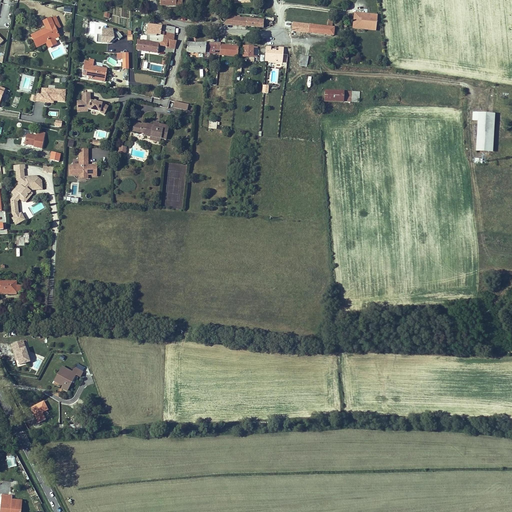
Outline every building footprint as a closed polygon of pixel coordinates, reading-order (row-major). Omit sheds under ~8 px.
[(361,14),(354,14),(353,25),(359,26),(359,29),(375,31),(377,16),(367,15),(367,20),(362,19),(362,16),(362,15),(361,14)] [(232,15),(223,23),(244,25),(245,16),(232,15)] [(255,24),(262,26),(265,18),(257,16),(255,24)] [(42,33),(41,31),(31,36),(36,46),(47,40),(50,47),(56,44),(54,39),(53,37),(58,34),(50,18),(43,22),(46,29),(47,31),(42,33)] [(296,35),(296,31),(333,35),(334,27),(332,27),(333,21),(328,21),(328,26),(316,25),(293,22),(293,23),(291,35),(296,35)] [(161,27),(148,25),(147,35),(150,35),(157,36),(162,36),(164,37),(164,33),(174,34),(175,28),(167,27),(167,26),(161,25),(161,27)] [(101,35),(96,35),(95,42),(107,43),(107,38),(110,38),(113,40),(116,38),(117,40),(121,37),(116,31),(112,35),(111,28),(102,28),(101,35)] [(158,45),(160,46),(162,36),(157,36),(150,35),(150,42),(137,40),(136,50),(157,53),(158,45)] [(176,41),(173,40),(167,39),(165,47),(175,49),(176,41)] [(187,43),(186,52),(219,54),(220,45),(220,44),(187,43)] [(238,56),(238,46),(220,45),(219,54),(219,55),(238,56)] [(253,46),(243,46),(243,56),(257,56),(257,47),(253,47),(253,46)] [(271,47),(266,47),(265,61),(282,63),(283,48),(278,48),(278,50),(271,50),(271,47)] [(301,55),(299,63),(307,64),(308,56),(301,55)] [(93,63),(85,61),(82,74),(93,76),(93,79),(105,81),(106,70),(106,69),(92,67),(93,63)] [(325,101),(343,101),(343,91),(325,91),(325,101)] [(359,102),(359,92),(350,91),(350,102),(359,102)] [(82,101),(81,101),(81,110),(88,109),(100,112),(104,114),(108,107),(102,103),(90,101),(90,93),(82,93),(82,101)] [(81,110),(81,101),(77,101),(78,112),(88,111),(88,109),(81,110)] [(188,104),(175,102),(173,107),(187,110),(188,104)] [(479,121),(477,153),(493,154),(495,116),(473,115),(473,121),(479,121)] [(134,122),(132,131),(142,132),(143,129),(146,130),(145,133),(145,135),(150,136),(150,137),(160,139),(160,138),(165,139),(168,126),(158,124),(158,125),(153,124),(142,122),(142,124),(134,122)] [(44,133),(36,132),(35,136),(26,135),(24,143),(33,145),(33,147),(42,148),(44,133)] [(125,155),(126,147),(119,146),(117,154),(125,155)] [(58,162),(60,154),(52,152),(50,160),(58,162)] [(88,157),(79,156),(79,169),(69,169),(69,179),(79,178),(82,180),(85,180),(88,178),(92,178),(92,180),(97,179),(97,168),(92,169),(92,170),(88,170),(88,157)] [(42,172),(52,173),(53,167),(43,165),(42,172)] [(23,167),(15,167),(16,178),(18,181),(17,182),(20,184),(15,190),(23,197),(29,190),(27,188),(28,186),(30,186),(30,189),(40,189),(40,180),(35,175),(23,175),(23,167)] [(20,184),(17,182),(10,190),(13,193),(9,198),(9,201),(14,200),(15,210),(23,217),(25,215),(19,209),(18,211),(16,210),(15,200),(18,197),(20,200),(21,200),(24,200),(31,192),(29,190),(23,197),(15,190),(20,184)] [(14,200),(9,201),(10,213),(14,216),(12,217),(18,223),(23,217),(15,210),(14,200)] [(16,281),(0,281),(0,291),(16,291),(16,281)] [(20,343),(12,345),(16,357),(17,357),(19,361),(20,366),(30,363),(26,349),(22,350),(20,343)] [(54,381),(59,384),(60,381),(65,383),(63,386),(62,389),(66,391),(75,374),(80,377),(82,372),(75,368),(72,372),(62,367),(54,381)] [(7,468),(14,467),(14,456),(6,456),(7,468)] [(21,511),(22,505),(9,504),(9,496),(2,495),(0,510),(0,511),(21,511)] [(9,496),(9,504),(22,505),(22,501),(12,500),(12,496),(9,496)]
